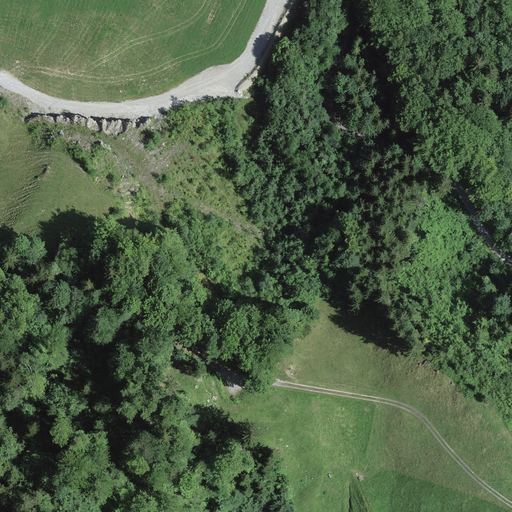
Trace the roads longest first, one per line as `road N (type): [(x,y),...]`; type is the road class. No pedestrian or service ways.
road 1 (track): [(0,278),(68,270),(223,370),(403,406),(422,415),(511,505)]
road 2 (track): [(511,221),(424,154),(368,139),(331,106),(353,0)]
